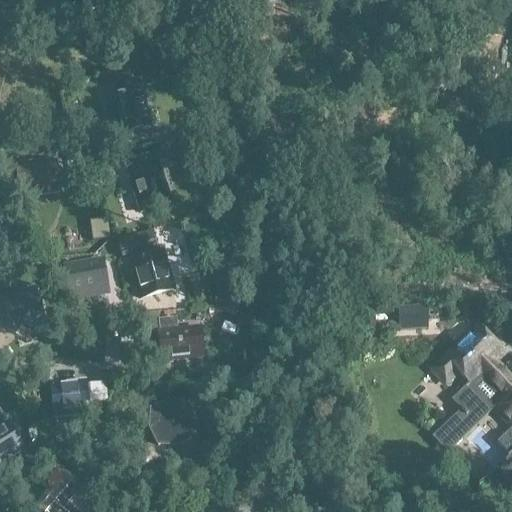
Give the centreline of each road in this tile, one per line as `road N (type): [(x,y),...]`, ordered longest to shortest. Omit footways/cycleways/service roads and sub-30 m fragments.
road 1 (unclassified): [(319,511),(209,0)]
road 2 (track): [(0,359),(105,370),(115,350),(112,269)]
